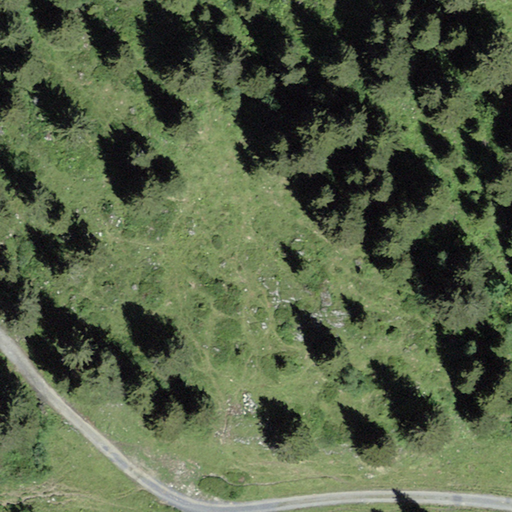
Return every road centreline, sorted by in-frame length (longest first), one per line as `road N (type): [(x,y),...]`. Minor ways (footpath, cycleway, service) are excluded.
road 1 (track): [(195,511),(151,492),(52,405),(0,336)]
road 2 (track): [(511,506),(398,499),(250,511)]
